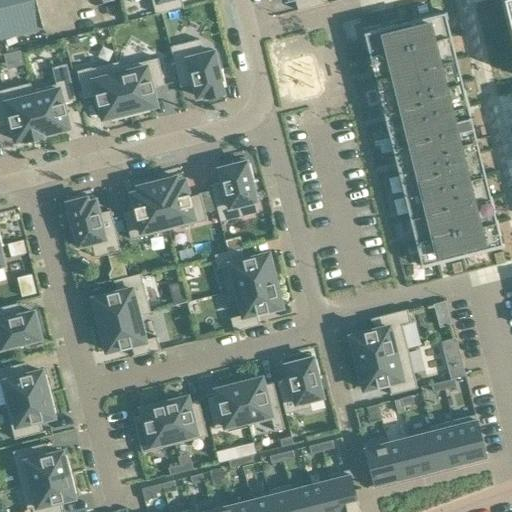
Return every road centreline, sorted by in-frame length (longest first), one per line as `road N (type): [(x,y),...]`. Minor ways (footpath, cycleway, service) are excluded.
road 1 (residential): [(88,390),(323,331)]
road 2 (residential): [(35,175),(240,124),(259,112)]
road 3 (residential): [(88,390),(35,175)]
road 4 (residential): [(320,319),(259,112)]
road 5 (residential): [(511,194),(462,0)]
road 6 (residential): [(360,480),(323,331)]
road 7 (residential): [(384,0),(249,33)]
road 8 (residential): [(133,489),(113,493),(88,390)]
